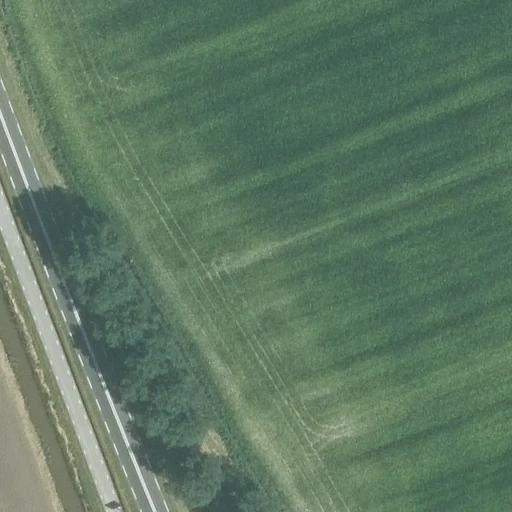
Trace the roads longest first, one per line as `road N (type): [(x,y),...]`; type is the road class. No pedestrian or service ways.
road 1 (primary): [(154,511),(0,106)]
road 2 (unclassified): [(113,511),(0,208)]
